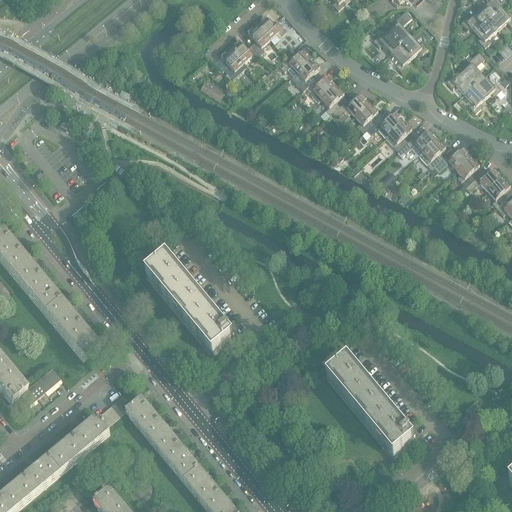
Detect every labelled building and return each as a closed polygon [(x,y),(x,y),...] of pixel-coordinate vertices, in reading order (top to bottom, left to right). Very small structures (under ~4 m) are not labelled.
[(343,4),(347,0),(331,0),(336,4),(332,7),(338,14),(346,7),(343,4)] [(497,7),(500,4),(496,0),(484,0),(490,6),(480,14),(489,24),(502,12),(497,7)] [(507,17),(502,12),(489,24),(498,33),(507,25),(510,28),(511,26),(511,17),(510,15),(507,17)] [(476,36),(489,24),(480,14),(471,23),(468,19),(462,25),(469,33),(472,30),(476,36)] [(402,30),(411,21),(406,15),(392,27),(394,30),(389,35),(401,48),(411,39),(402,30)] [(277,24),(273,28),(266,20),(257,28),(270,43),(276,37),(279,41),(286,34),(277,24)] [(489,42),(498,33),(489,24),(476,36),(481,41),(478,43),(485,51),(491,45),(489,42)] [(261,51),(270,43),(257,28),(248,36),(255,44),(251,48),(260,58),(264,54),(261,51)] [(391,57),(401,48),(389,35),(384,40),(381,37),(374,44),(379,50),(383,47),(391,57)] [(419,48),(411,39),(401,48),(412,61),(418,56),(420,59),(428,52),(422,46),(419,48)] [(251,48),(246,53),(239,45),(230,53),(243,67),(252,59),(255,63),(260,58),(251,48)] [(407,65),(412,61),(401,48),(391,57),(400,66),(396,69),(402,76),(410,68),(407,65)] [(243,67),(230,53),(221,60),(229,68),(224,72),(233,82),(246,71),(243,67)] [(297,76),(312,62),(304,54),(296,61),(292,56),(279,68),(284,74),(286,73),(287,74),(292,70),(297,76)] [(476,71),(485,62),(479,56),(465,68),(468,71),(463,76),(474,89),(484,80),(476,71)] [(320,71),(313,63),(312,62),(297,76),(305,84),(302,87),(306,92),(316,83),(312,78),(320,71)] [(465,97),(474,89),(463,76),(457,81),(455,78),(447,85),(453,91),(456,88),(465,97)] [(271,83),(267,79),(262,83),(267,87),(271,83)] [(318,105),(321,102),(336,89),(328,80),(320,88),(316,83),(306,92),(318,105)] [(493,89),(484,80),(474,89),(486,101),(491,97),(494,100),(502,93),(496,86),(493,89)] [(206,86),(201,94),(221,105),(225,97),(206,86)] [(344,98),(336,89),(321,102),(329,111),(326,114),(330,119),(333,116),(340,110),(336,105),(344,98)] [(481,106),(486,101),(474,89),(465,97),(473,107),(470,110),(476,116),(483,109),(481,106)] [(355,120),(370,106),(362,98),(347,111),(343,107),(340,110),(333,116),(337,121),(344,115),(348,119),(351,116),(355,120)] [(457,105),(453,108),(459,114),(462,111),(457,105)] [(378,115),(370,107),(370,106),(355,120),(361,126),(357,129),(364,136),(367,134),(373,128),(369,123),(378,115)] [(386,141),(404,125),(396,116),(381,130),(377,125),(373,128),(367,134),(364,136),(362,138),(366,143),(378,133),(386,141)] [(60,127),(67,131),(70,126),(63,122),(60,127)] [(404,141),(412,133),(404,125),(386,141),(398,154),(400,152),(408,145),(404,141)] [(438,143),(430,134),(415,147),(411,143),(408,145),(400,152),(398,154),(396,155),(401,160),(411,151),(419,160),(423,156),(431,149),(438,143)] [(437,159),(446,151),(438,143),(431,149),(423,156),(428,162),(425,165),(431,172),(434,170),(442,163),(437,159)] [(472,161),(469,157),(464,152),(449,165),(457,174),(472,161)] [(340,158),(335,163),(338,167),(343,161),(340,158)] [(439,175),(449,165),(445,161),(442,163),(434,170),(439,175)] [(472,177),(480,169),(472,161),(457,174),(461,178),(457,182),(466,191),(476,181),(472,177)] [(350,175),(354,180),(362,172),(358,168),(350,175)] [(488,195),(503,182),(495,172),(480,186),(488,195)] [(386,180),(380,186),(385,191),(391,186),(386,180)] [(466,191),(470,195),(480,186),(476,181),(466,191)] [(502,197),(510,190),(503,182),(488,195),(495,203),(492,206),(496,211),(507,202),(502,197)] [(107,186),(97,194),(102,200),(112,192),(107,186)] [(511,221),(511,205),(511,206),(507,202),(496,211),(503,219),(507,215),(511,221)] [(2,233),(0,235),(0,263),(2,266),(19,253),(2,233)] [(38,276),(34,272),(19,253),(2,266),(21,289),(38,276)] [(226,333),(169,263),(168,263),(147,280),(213,361),(235,344),(231,339),(231,334),(226,333)] [(59,302),(44,284),(38,276),(21,289),(42,315),(59,302)] [(62,339),(79,326),(59,302),(42,315),(62,339)] [(99,351),(94,345),(79,326),(62,339),(82,364),(99,351)] [(0,378),(10,370),(0,358),(0,378)] [(333,358),(323,366),(331,376),(341,367),(333,358)] [(349,367),(348,366),(327,383),(341,399),(393,463),(414,445),(410,441),(411,435),(405,435),(362,382),(351,369),(351,368),(350,367),(349,367)] [(27,392),(10,370),(0,378),(0,391),(11,405),(21,397),(27,392)] [(21,397),(29,408),(61,382),(52,371),(27,392),(21,397)] [(124,400),(111,410),(120,421),(124,418),(121,414),(129,407),(124,400)] [(162,426),(148,410),(142,402),(132,410),(129,407),(121,414),(124,418),(126,416),(145,439),(162,426)] [(478,410),(475,406),(466,414),(469,418),(478,410)] [(120,421),(111,410),(106,414),(114,425),(120,421)] [(114,425),(106,414),(97,422),(105,433),(114,425)] [(85,457),(110,438),(105,433),(97,422),(96,421),(72,441),(85,457)] [(181,450),(168,434),(162,426),(145,439),(165,463),(181,450)] [(62,477),(85,457),(72,441),(49,460),(62,477)] [(201,473),(188,458),(181,450),(165,463),(184,487),(201,473)] [(39,496),(62,477),(49,460),(26,480),(39,496)] [(511,483),(511,473),(509,470),(501,476),(509,485),(511,483)] [(220,497),(208,482),(201,473),(184,487),(202,508),(204,511),(220,497)] [(13,511),(19,511),(39,496),(26,480),(2,499),(13,511)] [(99,511),(126,511),(110,492),(98,502),(98,501),(96,503),(96,504),(94,505),(99,511)] [(232,511),(228,506),(220,497),(204,511),(205,511),(232,511)] [(0,511),(13,511),(2,499),(0,500),(0,511)]
